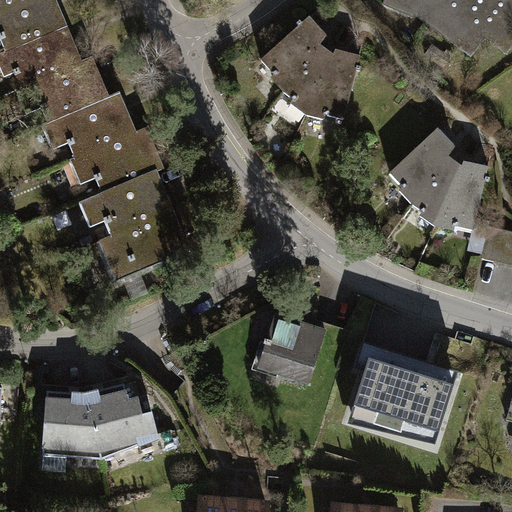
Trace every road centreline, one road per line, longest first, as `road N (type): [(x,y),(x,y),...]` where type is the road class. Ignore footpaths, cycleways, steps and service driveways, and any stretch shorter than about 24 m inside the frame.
road 1 (residential): [(299,234),(277,258),(143,327),(40,345),(0,340)]
road 2 (residential): [(511,331),(385,286),(299,234)]
road 3 (residential): [(299,234),(235,164),(174,50)]
